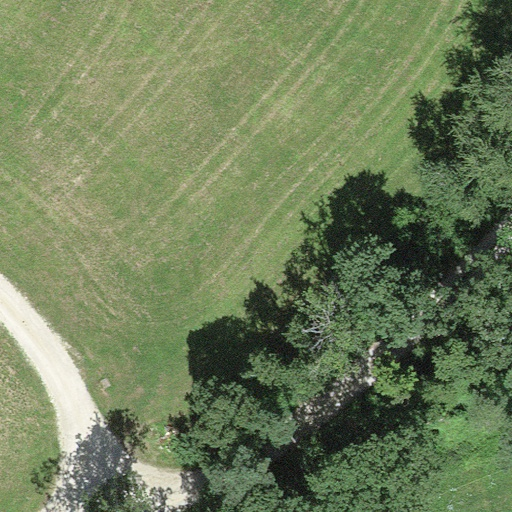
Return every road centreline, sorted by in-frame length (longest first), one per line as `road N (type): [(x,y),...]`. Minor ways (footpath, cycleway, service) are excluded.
road 1 (track): [(129,511),(246,459),(414,342),(511,238)]
road 2 (track): [(0,300),(96,457),(105,511)]
